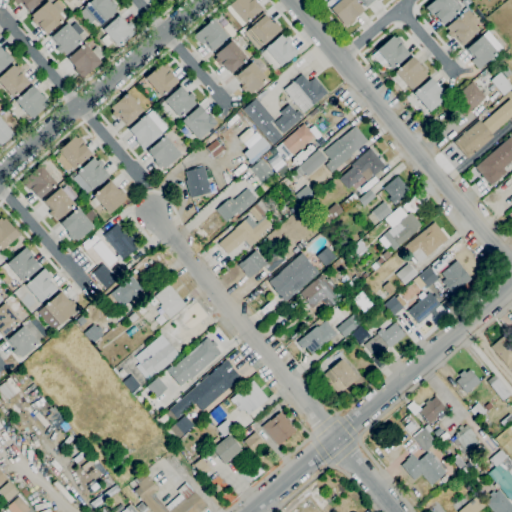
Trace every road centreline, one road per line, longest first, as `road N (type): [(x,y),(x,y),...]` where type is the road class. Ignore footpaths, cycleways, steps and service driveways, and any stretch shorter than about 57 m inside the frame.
road 1 (residential): [(154,212),(404,511)]
road 2 (tertiary): [(248,511),(511,280)]
road 3 (residential): [(511,272),(292,0)]
road 4 (residential): [(204,0),(0,179)]
